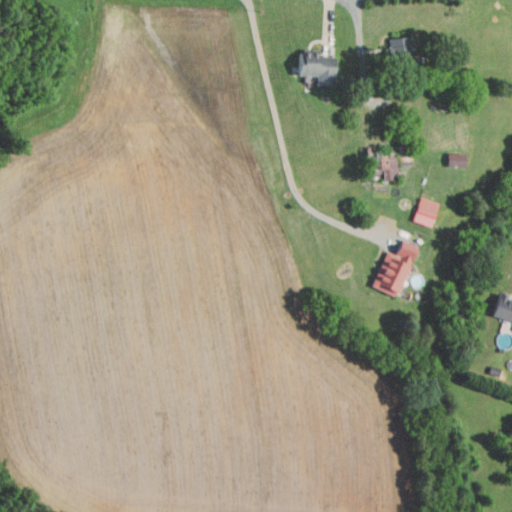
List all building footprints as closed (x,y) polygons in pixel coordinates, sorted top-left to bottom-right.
[(408,37),(384,37),(385,57),(390,56),(390,65),(409,64),(408,37)] [(311,83),(331,83),(331,55),(314,55),(314,50),(292,50),(292,75),(311,75),(311,83)] [(379,178),(395,179),(395,164),(408,164),(409,144),(383,143),(382,152),(366,152),(365,169),(379,169),(379,178)] [(443,166),(461,167),(461,153),(444,152),(443,166)] [(409,221),(427,227),(435,203),(417,196),(409,221)] [(367,286),(388,296),(411,245),(396,238),(390,253),(382,250),(367,286)] [(511,321),(509,330),(511,330),(511,299),(492,295),(487,316),(511,321)]
